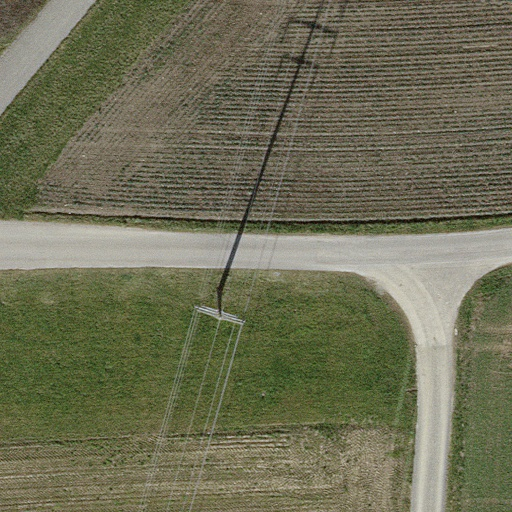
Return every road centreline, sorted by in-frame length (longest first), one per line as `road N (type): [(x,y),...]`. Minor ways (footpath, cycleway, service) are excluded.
road 1 (unclassified): [(0,251),(449,254),(511,245)]
road 2 (track): [(430,511),(449,254)]
